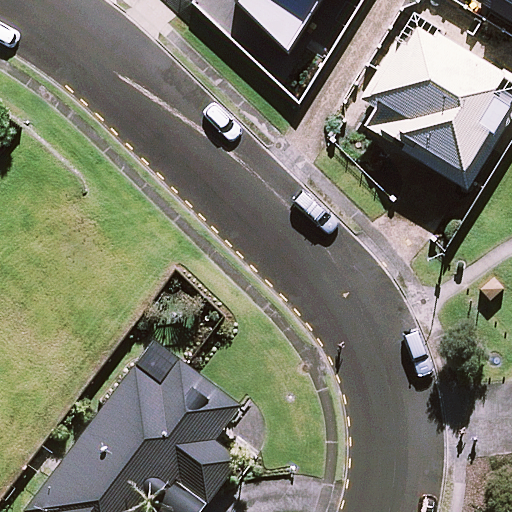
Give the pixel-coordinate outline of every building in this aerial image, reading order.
[(239,0),(281,42),(309,0),(239,0)] [(511,0),(493,0),(511,11),(511,0)] [(390,52),(361,104),(367,107),(356,126),(469,190),(511,114),(511,74),(509,73),(416,20),(397,55),(390,52)] [(0,399),(34,352),(47,362),(135,242),(0,144),(0,399)] [(244,403),(158,339),(39,500),(44,503),(37,511),(160,511),(162,509),(165,511),(201,511),(243,457),(218,438),(244,403)]
